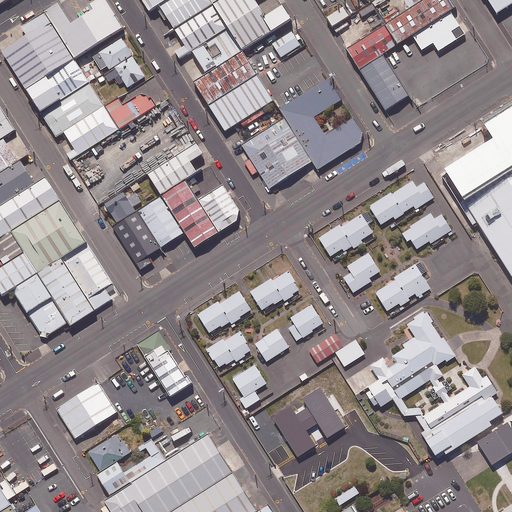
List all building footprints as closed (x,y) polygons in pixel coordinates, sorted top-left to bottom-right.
[(47,14),(77,61),(125,30),(105,0),(104,0),(92,8),(95,13),(72,27),(59,7),(47,14)] [(165,0),(142,0),(149,10),(159,4),(165,0)] [(165,0),(159,4),(176,31),(214,6),(210,0),(165,0)] [(224,0),(214,6),(229,30),(244,53),(293,22),(284,8),(267,19),(254,0),(224,0)] [(387,23),(400,44),(413,36),(451,12),(456,9),(450,0),(406,0),(403,2),(409,11),(402,15),(398,8),(383,17),(387,23)] [(511,0),(485,0),(495,14),(511,3),(511,0)] [(193,52),(229,30),(214,6),(176,31),(186,46),(176,52),(181,60),(193,52)] [(329,19),(334,28),(351,18),(345,8),(329,19)] [(451,12),(413,36),(423,52),(434,44),(440,53),(466,36),(451,12)] [(77,61),(47,14),(23,30),(28,38),(4,54),(29,92),(76,62),(77,61)] [(400,44),(387,23),(348,48),(361,69),(383,55),(400,44)] [(229,30),(193,52),(208,76),(244,53),(229,30)] [(300,45),(294,36),(292,32),(272,44),(281,57),(300,45)] [(116,68),(133,57),(123,41),(100,54),(111,71),(116,68)] [(244,53),(208,76),(196,84),(211,108),(259,77),(244,53)] [(383,55),(361,69),(388,112),(410,97),(383,55)] [(133,57),(116,68),(129,89),(146,78),(133,57)] [(76,62),(29,92),(44,115),(91,85),(76,62)] [(266,114),(263,109),(275,102),(259,77),(211,108),(227,132),(244,122),(247,127),(266,114)] [(284,118),(313,162),(317,170),(362,142),(363,134),(352,117),(324,134),(313,117),(341,100),(328,79),(279,109),(284,118)] [(91,85),(44,115),(58,138),(65,134),(105,108),(91,85)] [(106,109),(120,131),(155,108),(146,94),(125,108),(119,100),(106,109)] [(478,222),(511,275),(511,107),(485,124),(493,137),(444,168),(447,173),(441,176),(473,226),(478,222)] [(120,131),(106,109),(105,108),(65,134),(75,150),(68,155),(72,162),(120,131)] [(2,109),(0,110),(0,141),(4,139),(16,132),(2,109)] [(313,162),(284,118),(241,145),(269,189),(313,162)] [(4,139),(0,141),(0,175),(19,163),(4,139)] [(164,197),(187,183),(198,175),(192,165),(204,157),(198,147),(151,177),(163,196),(164,197)] [(0,175),(0,209),(36,187),(21,162),(19,163),(0,175)] [(0,209),(0,240),(60,202),(47,180),(36,187),(0,209)] [(390,192),(368,206),(380,225),(393,217),(394,220),(404,214),(403,212),(413,206),(415,209),(434,198),(424,182),(416,187),(412,180),(391,194),(390,192)] [(187,233),(188,235),(197,250),(220,235),(200,203),(187,183),(164,197),(187,233)] [(200,203),(220,235),(238,223),(241,213),(224,187),(200,203)] [(133,209),(143,203),(137,194),(127,200),(124,194),(106,205),(106,206),(106,207),(106,208),(106,209),(106,210),(106,211),(107,212),(108,213),(109,213),(110,214),(111,214),(112,215),(118,225),(136,214),(133,209)] [(164,197),(163,196),(139,212),(163,249),(187,233),(164,197)] [(63,261),(89,244),(62,203),(13,235),(25,254),(39,276),(63,261)] [(339,224),(318,238),(330,256),(341,249),(343,252),(351,247),(353,249),(363,243),(361,240),(373,233),(367,224),(372,221),(366,212),(361,215),(361,214),(340,226),(339,224)] [(410,228),(401,233),(406,242),(410,240),(416,249),(428,241),(430,244),(451,230),(441,214),(434,219),(430,213),(409,226),(410,228)] [(140,272),(153,264),(149,258),(160,252),(138,214),(113,228),(140,272)] [(25,254),(13,235),(0,243),(0,259),(5,267),(25,254)] [(63,261),(96,312),(113,301),(109,295),(118,289),(89,244),(63,261)] [(380,271),(369,253),(347,266),(351,273),(344,277),(353,293),(371,281),(369,278),(380,271)] [(14,292),(39,276),(25,254),(5,267),(0,270),(0,293),(3,299),(14,292)] [(96,312),(63,261),(39,276),(70,324),(74,329),(97,314),(96,312)] [(395,280),(375,293),(386,311),(398,303),(400,306),(409,300),(408,298),(414,294),(417,297),(418,296),(419,298),(423,296),(422,294),(430,289),(421,275),(427,271),(421,261),(415,264),(415,263),(393,277),(395,280)] [(271,278),(249,292),(261,310),(273,303),(274,304),(282,299),(284,301),(293,295),(292,294),(299,290),(294,283),(296,282),(288,270),(272,280),(271,278)] [(39,276),(14,292),(45,340),(70,324),(39,276)] [(218,300),(196,314),(208,333),(220,326),(221,327),(229,322),(231,324),(240,319),(239,317),(251,309),(239,291),(219,303),(218,300)] [(311,304),(290,318),(294,324),(288,328),(296,341),(302,338),(312,332),(311,330),(323,323),(311,304)] [(393,400),(404,418),(415,417),(417,420),(423,430),(420,432),(437,459),(445,454),(447,457),(494,428),(491,424),(505,416),(493,398),(498,394),(487,376),(483,378),(476,367),(463,375),(470,387),(451,399),(447,394),(453,390),(446,379),(440,383),(438,380),(444,376),(438,367),(446,362),(447,364),(457,357),(445,337),(442,339),(432,323),(433,322),(427,312),(425,313),(424,311),(414,317),(415,320),(408,325),(415,336),(402,344),(405,349),(393,356),(398,363),(390,368),(384,357),(370,366),(379,380),(367,387),(369,390),(366,392),(375,407),(379,404),(381,408),(393,400)] [(290,348),(278,330),(256,345),(268,363),(290,348)] [(170,349),(159,331),(137,344),(171,397),(192,384),(187,375),(185,376),(168,350),(170,349)] [(222,338),(205,349),(212,360),(214,359),(218,367),(224,363),(225,365),(234,360),(235,362),(245,356),(244,354),(250,351),(245,343),(247,342),(240,331),(224,341),(222,338)] [(336,353),(344,348),(336,334),(311,350),(320,364),(336,353)] [(344,348),(336,353),(345,368),(366,355),(356,341),(344,348)] [(267,383),(255,365),(233,378),(244,396),(240,398),(246,409),(261,400),(255,391),(267,383)] [(299,377),(303,384),(310,379),(306,373),(299,377)] [(117,414),(98,383),(57,409),(76,440),(117,414)] [(185,446),(208,432),(218,426),(215,420),(205,426),(198,414),(168,432),(175,443),(181,440),(185,446)] [(511,455),(511,429),(509,425),(479,443),(494,467),(511,455)] [(130,452),(118,433),(88,452),(100,471),(130,452)] [(168,511),(232,473),(208,434),(166,461),(151,438),(138,446),(141,450),(145,447),(151,456),(124,472),(118,462),(97,475),(111,496),(103,501),(109,511),(168,511)] [(255,511),(257,511),(232,473),(168,511),(255,511)] [(0,510),(12,504),(8,498),(14,494),(4,478),(0,480),(0,510)] [(360,495),(355,487),(335,499),(340,507),(360,495)] [(42,511),(36,503),(21,511),(42,511)]
